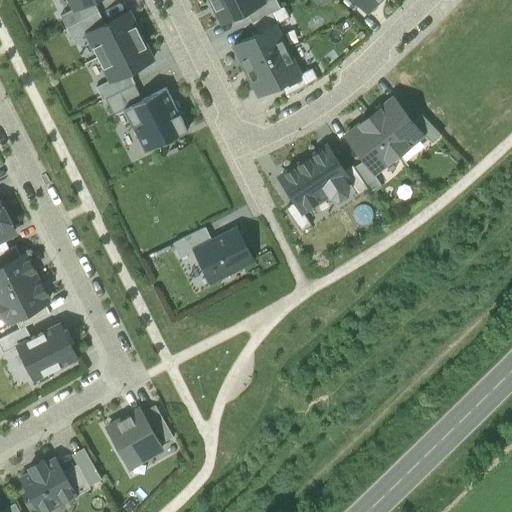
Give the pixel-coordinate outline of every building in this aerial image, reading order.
[(93,0),(70,0),(75,8),(75,9),(93,1),(93,0)] [(262,0),(210,0),(222,23),(246,11),(264,2),(263,1),(262,0)] [(280,8),(276,0),(265,0),(263,1),(264,2),(246,11),(252,23),(280,8)] [(378,0),(355,0),(367,12),(378,0)] [(60,16),(67,28),(99,12),(93,1),(75,9),(75,8),(60,16)] [(252,23),(257,33),(275,25),(290,18),(284,7),(280,8),(252,23)] [(67,28),(73,41),(87,34),(87,33),(105,24),(99,12),(67,28)] [(87,34),(99,57),(140,36),(128,12),(105,24),(87,33),(87,34)] [(233,45),(246,70),(287,50),(275,25),(257,33),(233,45)] [(152,60),(140,36),(99,57),(110,80),(111,81),(129,72),(152,60)] [(287,50),(246,70),(258,95),(280,85),(300,75),(299,74),(287,50)] [(300,75),(280,85),(286,96),(308,85),(307,84),(317,79),(312,68),(299,74),(300,75)] [(110,80),(97,87),(103,100),(105,98),(134,84),(135,83),(129,72),(111,81),(110,80)] [(114,115),(124,110),(123,109),(142,100),(134,84),(105,98),(114,115)] [(142,100),(123,109),(124,110),(145,152),(188,130),(166,88),(142,100)] [(391,99),(369,117),(398,153),(422,134),(412,123),(407,116),(405,117),(391,99)] [(421,114),(412,123),(432,144),(441,135),(421,114)] [(363,154),(361,156),(365,160),(375,172),(398,153),(369,117),(347,134),(363,154)] [(296,202),(302,210),(330,193),(332,196),(336,197),(339,197),(345,194),(345,191),(346,186),(344,183),(349,180),(342,171),(326,146),(280,177),(296,202)] [(365,160),(354,167),(371,191),(381,184),(365,160)] [(353,165),(342,171),(349,180),(358,195),(368,188),(354,167),(353,165)] [(286,208),(301,232),(311,225),(302,210),(296,202),(286,208)] [(0,239),(14,233),(0,205),(0,239)] [(184,237),(192,252),(194,251),(212,241),(205,227),(184,237)] [(212,241),(194,251),(210,281),(253,259),(237,228),(212,241)] [(173,243),(180,258),(192,252),(184,237),(173,243)] [(0,266),(22,256),(16,245),(0,253),(0,266)] [(22,256),(0,266),(0,296),(37,277),(25,254),(22,256)] [(37,277),(0,296),(0,310),(6,322),(15,318),(45,302),(49,301),(37,277)] [(45,302),(15,318),(20,328),(26,326),(51,313),(45,302)] [(60,323),(32,338),(17,345),(18,346),(34,379),(77,358),(71,345),(74,343),(68,329),(64,331),(60,323)] [(0,345),(4,353),(18,346),(17,345),(32,338),(26,326),(20,328),(0,338),(0,345)] [(155,405),(141,413),(159,444),(173,436),(155,405)] [(142,460),(162,449),(159,444),(141,413),(139,409),(107,427),(127,462),(140,455),(142,460)] [(77,463),(89,485),(101,478),(83,447),(71,454),(77,463)] [(74,494),(75,493),(63,471),(55,458),(45,464),(42,459),(29,467),(31,472),(21,478),(30,495),(29,501),(33,507),(38,508),(51,500),(54,505),(74,494)] [(77,463),(63,471),(75,493),(74,494),(76,496),(91,488),(89,485),(77,463)] [(51,500),(38,508),(39,511),(41,511),(54,505),(51,500)] [(20,511),(15,502),(0,510),(0,511),(20,511)]
